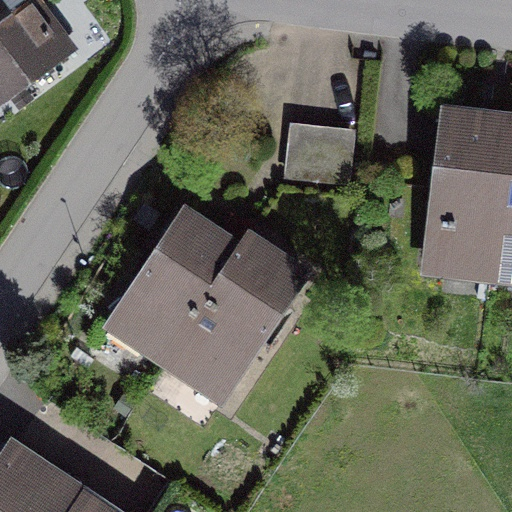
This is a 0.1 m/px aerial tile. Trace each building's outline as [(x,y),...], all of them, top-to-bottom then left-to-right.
[(0,0),(0,20),(25,1),(24,0),(0,0)] [(66,56),(25,1),(0,20),(0,87),(8,99),(66,56)] [(507,120),(446,113),(433,219),(447,220),(442,267),(488,272),(507,120)] [(511,120),(507,120),(488,272),(511,275),(511,120)] [(346,133),(282,128),(277,184),(342,189),(346,133)] [(166,358),(238,250),(183,214),(111,321),(166,358)] [(247,237),(238,250),(166,358),(223,396),(304,275),(247,237)] [(93,334),(57,388),(109,423),(145,368),(93,334)] [(0,511),(65,511),(77,494),(10,449),(0,463),(0,511)] [(145,511),(104,511),(77,494),(65,511),(213,511),(215,510),(168,478),(145,511)]
